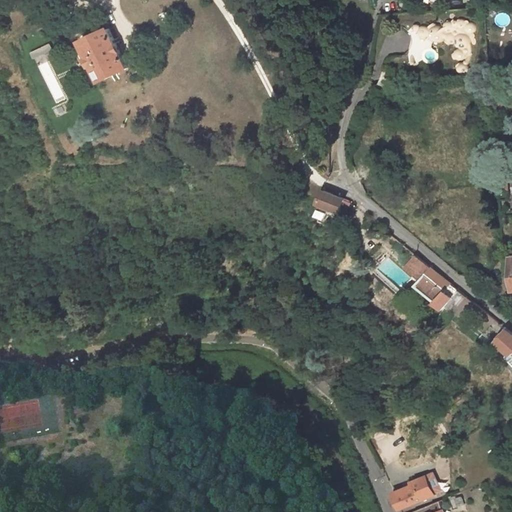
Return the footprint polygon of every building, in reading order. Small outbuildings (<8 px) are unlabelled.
[(461,0),(450,1),(451,8),(463,7),(461,0)] [(427,38),(429,41),(432,43),(433,45),(437,45),(441,44),(441,43),(443,40),(443,41),(444,43),(445,44),(446,45),(447,45),(448,45),(451,44),(453,43),(454,44),(455,46),(458,48),(457,50),(455,51),(453,53),(452,54),(452,56),(452,57),(453,58),(454,59),(455,60),(457,61),(459,61),(461,61),(463,60),(464,59),(465,57),(465,55),(464,52),(464,50),(466,49),(466,56),(466,59),(465,63),(464,64),(462,64),(460,65),(459,67),(458,69),(459,72),(461,74),(463,75),(466,75),(469,73),(470,71),(470,69),(469,67),(471,62),(472,57),(472,50),(470,46),(471,42),(471,40),(470,36),(470,35),(472,34),(475,32),(475,30),(475,27),(474,25),(472,23),(470,22),(467,23),(466,24),(464,25),(464,24),(463,22),(460,21),(457,22),(455,24),(453,23),(449,24),(448,23),(445,23),(443,24),(441,26),(437,27),(434,26),(432,25),(431,25),(429,26),(427,29),(427,31),(426,29),(424,28),(422,28),(420,28),(419,29),(418,30),(416,28),(415,27),(413,26),(411,26),(410,27),(409,29),(408,31),(409,33),(410,34),(413,35),(415,35),(416,34),(416,35),(416,36),(416,37),(417,38),(419,38),(419,41),(421,43),(424,44),(426,43),(427,41),(427,38)] [(108,28),(81,41),(101,81),(128,68),(108,28)] [(37,60),(56,51),(53,44),(33,53),(37,60)] [(510,180),(502,180),(503,191),(511,190),(510,180)] [(345,200),(325,191),(320,204),(339,213),(345,200)] [(395,239),(387,232),(384,236),(392,242),(395,239)] [(404,246),(397,240),(394,244),(401,250),(404,246)] [(434,270),(417,256),(409,266),(420,275),(423,272),(427,275),(417,288),(438,306),(440,304),(445,309),(448,306),(456,313),(457,312),(468,298),(453,286),(448,292),(429,276),(434,270)] [(477,305),(468,298),(457,312),(467,320),(477,305)] [(511,333),(509,331),(498,343),(511,355),(511,333)] [(397,507),(433,495),(427,475),(415,479),(416,481),(411,483),(390,490),(397,507)] [(455,506),(466,503),(464,494),(452,497),(455,506)] [(440,511),(437,501),(406,511),(440,511)]
